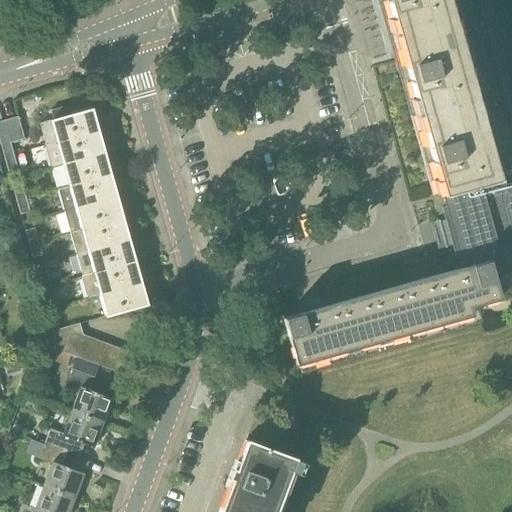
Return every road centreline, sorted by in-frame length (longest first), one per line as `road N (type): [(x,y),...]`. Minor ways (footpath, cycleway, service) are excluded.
road 1 (residential): [(194,294),(388,232),(336,21),(323,0)]
road 2 (unclassified): [(130,46),(194,294)]
road 3 (tertiary): [(130,46),(295,0)]
road 4 (residential): [(191,511),(231,405),(180,384)]
road 5 (unclassified): [(133,511),(180,384)]
road 6 (tertiary): [(0,81),(130,46)]
road 7 (tertiary): [(123,18),(0,67)]
